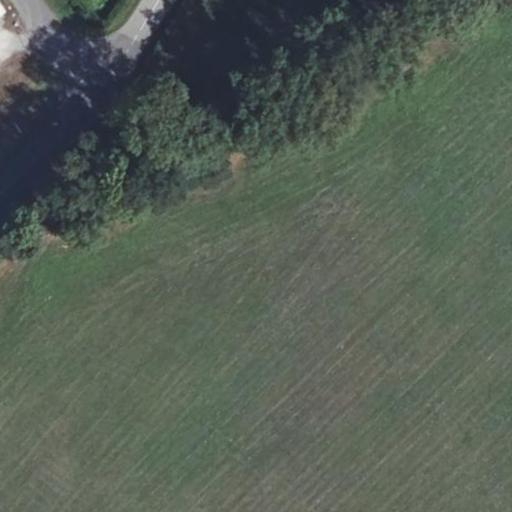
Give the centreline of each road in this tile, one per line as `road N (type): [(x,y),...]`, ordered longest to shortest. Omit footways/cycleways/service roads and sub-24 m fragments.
road 1 (tertiary): [(96,97),(0,190)]
road 2 (unclassified): [(96,97),(22,0)]
